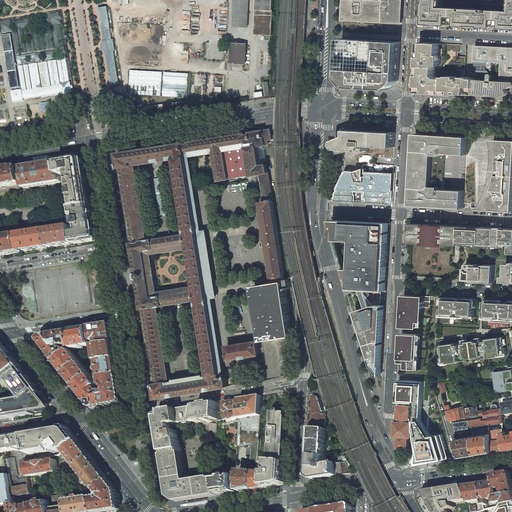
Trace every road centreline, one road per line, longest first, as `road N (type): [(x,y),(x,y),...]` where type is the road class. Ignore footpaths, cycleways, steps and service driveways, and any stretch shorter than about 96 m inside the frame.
road 1 (primary): [(322,253),(364,414),(400,481)]
road 2 (primary): [(386,436),(341,301),(323,209)]
road 3 (secondary): [(100,140),(315,107)]
road 4 (residential): [(307,383),(143,408)]
road 5 (residential): [(386,436),(397,285)]
road 6 (primary): [(315,107),(313,203),(322,253)]
road 7 (secondary): [(322,253),(313,267),(307,383)]
